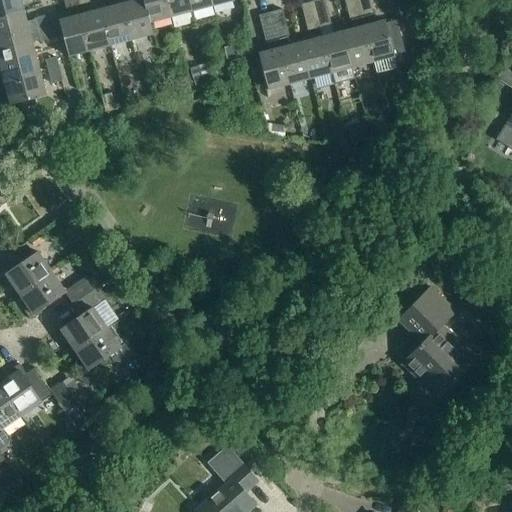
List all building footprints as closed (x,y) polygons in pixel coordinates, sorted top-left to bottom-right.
[(0,0),(0,19),(24,13),(21,2),(29,0),(29,2),(35,0),(0,0)] [(78,8),(75,0),(66,0),(64,1),(66,11),(78,8)] [(88,0),(75,0),(78,8),(90,5),(88,0)] [(109,0),(112,8),(101,11),(111,47),(132,41),(122,5),(123,5),(121,0),(108,0),(109,0)] [(122,5),(132,41),(153,36),(150,24),(149,24),(142,0),(123,5),(122,5)] [(142,0),(149,24),(150,24),(170,19),(165,0),(142,0)] [(165,0),(170,19),(191,13),(187,0),(165,0)] [(187,0),(191,13),(212,8),(210,0),(187,0)] [(324,0),(312,3),(319,31),(331,27),(324,0)] [(353,30),(342,33),(352,69),(373,64),(361,19),(356,0),(343,0),(350,22),(351,22),(353,30)] [(368,0),(356,0),(361,19),(373,64),(394,58),(384,22),(374,25),(372,17),(373,16),(368,0)] [(319,31),(312,3),(301,6),(308,34),(319,31)] [(101,11),(80,16),(90,52),(111,47),(101,11)] [(282,11),(270,14),(278,41),(289,38),(282,11)] [(0,19),(0,41),(48,29),(45,17),(34,20),(35,22),(26,24),(24,13),(0,19)] [(278,41),(270,14),(259,17),(266,45),(268,44),(270,52),(258,55),(268,91),(289,86),(280,50),(280,49),(278,41)] [(90,52),(80,16),(59,22),(68,58),(90,52)] [(0,41),(0,64),(35,55),(32,44),(40,42),(40,44),(51,41),(48,29),(0,41)] [(342,33),(321,39),(331,75),(352,69),(342,33)] [(321,39),(301,44),(310,80),(331,75),(321,39)] [(280,49),(280,50),(289,86),(310,80),(301,44),(280,49)] [(0,64),(0,70),(4,85),(40,76),(35,55),(0,64)] [(45,62),(49,75),(59,72),(56,59),(45,62)] [(496,80),(511,89),(511,74),(503,70),(496,80)] [(59,72),(49,75),(51,85),(62,83),(59,72)] [(40,76),(4,85),(10,107),(46,97),(40,76)] [(130,98),(128,90),(122,92),(124,100),(130,98)] [(111,95),(102,97),(103,106),(113,103),(111,95)] [(387,123),(377,129),(381,136),(391,130),(387,123)] [(272,125),(271,134),(283,135),(284,127),(272,125)] [(364,141),(359,125),(346,128),(351,145),(364,141)] [(326,135),(327,145),(339,142),(337,133),(326,135)] [(10,283),(19,296),(52,274),(38,254),(34,257),(25,245),(4,259),(10,268),(0,274),(0,276),(6,286),(10,283)] [(427,249),(416,260),(425,268),(435,257),(427,249)] [(64,294),(73,307),(95,291),(86,278),(65,293),(52,274),(19,296),(27,308),(23,311),(31,322),(42,314),(39,311),(64,294)] [(402,365),(420,383),(424,379),(441,396),(472,365),(454,347),(460,342),(443,325),(455,314),(430,289),(400,319),(424,343),(402,365)] [(65,339),(74,352),(107,330),(93,310),(103,303),(95,291),(73,307),(81,318),(67,327),(65,324),(54,331),(61,342),(65,339)] [(107,330),(74,352),(83,364),(76,374),(85,387),(101,376),(94,366),(109,357),(113,363),(121,364),(127,360),(128,352),(124,346),(120,349),(107,330)] [(11,377),(0,384),(0,388),(21,418),(52,396),(50,393),(34,370),(26,376),(19,365),(8,373),(11,377)] [(63,384),(50,393),(52,396),(65,415),(66,415),(75,429),(86,421),(76,408),(78,406),(63,384)] [(0,450),(10,443),(2,431),(21,418),(0,388),(0,450)] [(227,448),(208,465),(227,486),(196,511),(248,511),(255,506),(245,494),(258,483),(227,448)]
